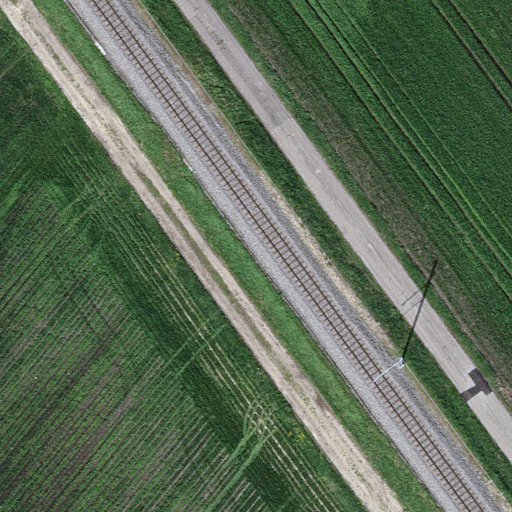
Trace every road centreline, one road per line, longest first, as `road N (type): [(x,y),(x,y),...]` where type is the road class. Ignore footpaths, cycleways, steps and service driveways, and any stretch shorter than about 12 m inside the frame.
road 1 (track): [(24,0),(145,155),(395,511)]
road 2 (track): [(199,0),(511,444)]
